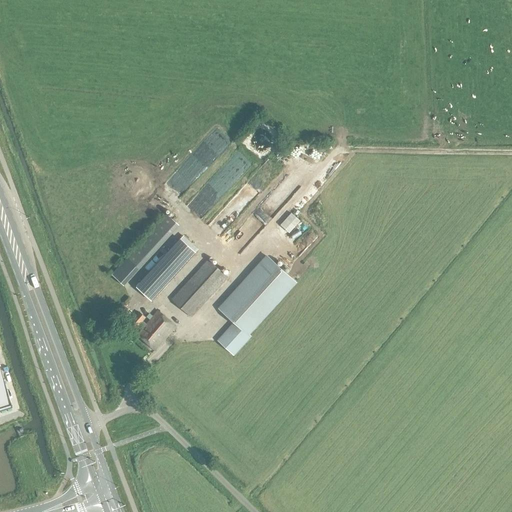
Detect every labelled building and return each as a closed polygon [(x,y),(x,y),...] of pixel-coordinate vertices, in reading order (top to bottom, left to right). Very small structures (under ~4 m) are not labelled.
[(278,224),(288,234),(301,222),(291,212),(278,224)] [(179,226),(167,214),(112,275),(124,286),(179,226)] [(309,247),(319,236),(311,229),(301,239),(309,247)] [(184,236),(181,239),(196,253),(199,249),(184,236)] [(185,244),(143,292),(154,302),(196,254),(185,244)] [(220,310),(234,323),(218,341),(234,356),(251,337),(248,335),(295,282),(268,257),(220,310)] [(172,300),(192,318),(228,277),(209,260),(172,300)] [(132,312),(125,306),(117,316),(124,322),(132,312)] [(136,330),(140,326),(143,322),(146,318),(140,312),(129,324),(136,330)] [(140,326),(143,329),(139,335),(155,350),(176,328),(159,312),(147,325),(143,322),(140,326)] [(0,408),(10,405),(0,370),(0,408)]
